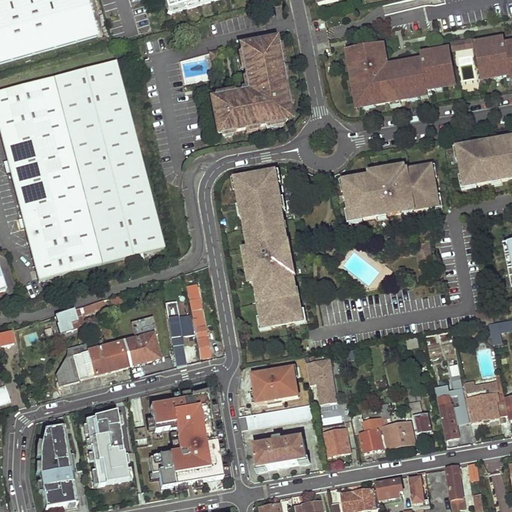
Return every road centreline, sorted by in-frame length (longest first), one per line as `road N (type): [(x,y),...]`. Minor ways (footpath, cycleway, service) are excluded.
road 1 (residential): [(223,371),(31,415),(14,430),(21,511)]
road 2 (residential): [(223,371),(229,355),(206,189),(216,168),(231,161),(305,147)]
road 3 (unknown): [(192,182),(175,157),(159,78),(163,59),(300,21)]
road 4 (residential): [(244,494),(511,447)]
road 5 (residential): [(346,141),(511,111)]
road 6 (residential): [(322,124),(295,0)]
road 7 (residential): [(244,494),(223,371)]
